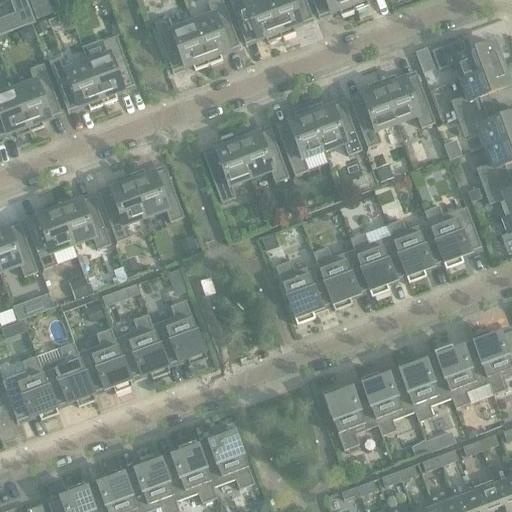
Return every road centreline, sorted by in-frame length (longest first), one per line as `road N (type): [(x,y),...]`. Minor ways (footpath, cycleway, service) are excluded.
road 1 (residential): [(0,471),(511,279)]
road 2 (residential): [(0,181),(508,0)]
